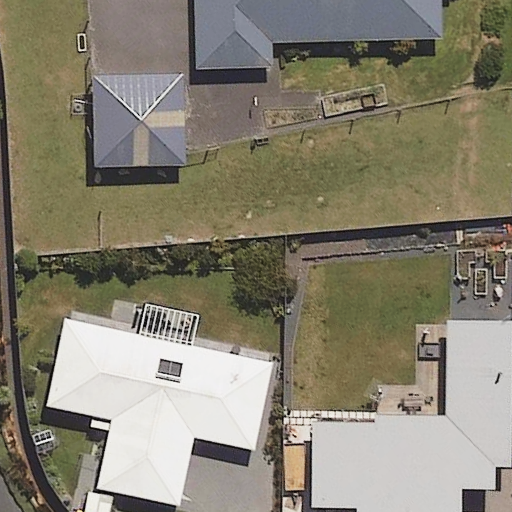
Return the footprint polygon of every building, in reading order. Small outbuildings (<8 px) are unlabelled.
[(192,0),(194,67),(266,66),(266,41),(436,37),(435,0),(192,0)] [(180,163),(177,75),(89,77),(92,165),(180,163)] [(41,405),(107,419),(92,487),(173,504),(188,436),(249,449),(267,363),(60,319),(41,405)] [(303,506),(350,506),(350,511),(452,511),(452,488),(487,488),(486,466),(504,466),(503,323),(442,323),(442,418),(302,419),(303,506)] [(106,511),(110,496),(80,489),(75,511),(106,511)]
